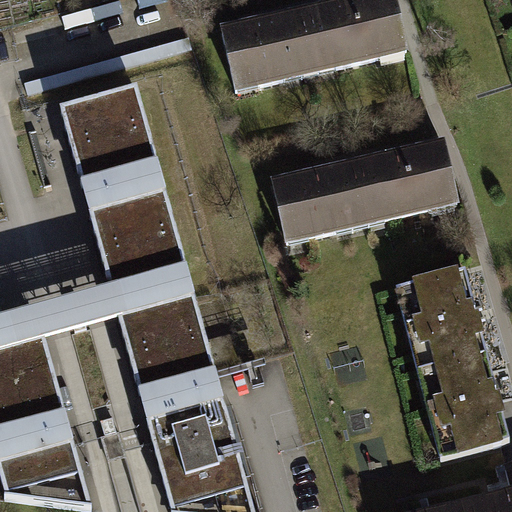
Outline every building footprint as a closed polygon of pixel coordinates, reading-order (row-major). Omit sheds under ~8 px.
[(271,25),(221,37),(237,104),(406,62),(390,0),(372,0),(343,7),(271,25)] [(62,114),(111,293),(119,322),(171,511),(252,511),(193,301),(136,93),(62,114)] [(321,176),(271,188),(287,255),(456,213),(440,147),(388,159),(321,176)] [(461,277),(399,292),(439,459),(501,444),(488,390),(472,322),(461,277)] [(0,354),(44,343),(119,322),(111,293),(0,323),(0,354)] [(85,511),(90,511),(44,343),(0,354),(0,476),(7,502),(85,511)] [(430,511),(511,511),(511,491),(502,494),(430,511)]
